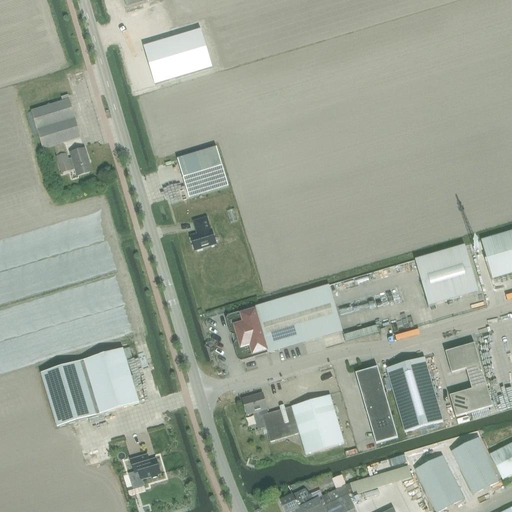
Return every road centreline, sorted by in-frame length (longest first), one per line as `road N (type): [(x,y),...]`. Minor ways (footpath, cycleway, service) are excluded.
road 1 (tertiary): [(201,394),(82,0)]
road 2 (unclassified): [(201,394),(511,312)]
road 3 (tertiary): [(242,511),(201,394)]
